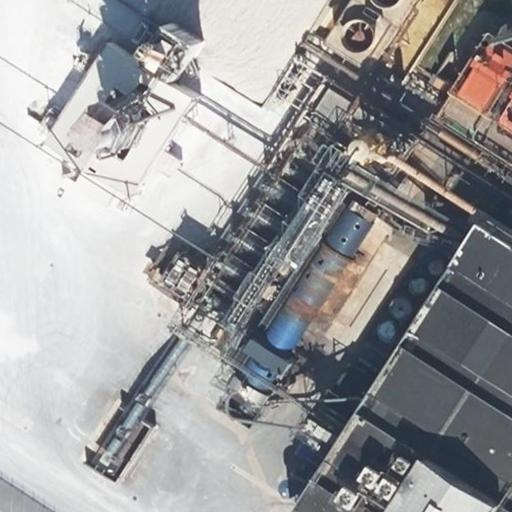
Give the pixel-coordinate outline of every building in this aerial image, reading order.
[(423,0),(358,0),(332,41),(379,72),(423,0)] [(208,43),(175,22),(151,59),(182,79),(208,43)] [(499,179),(510,162),(511,163),(511,39),(506,36),(468,98),(459,92),(441,120),(464,135),(453,152),(499,179)] [(201,97),(114,41),(51,140),(92,166),(79,185),(111,207),(119,194),(134,204),(157,167),(172,178),(183,161),(168,151),(201,97)] [(420,140),(336,86),(316,117),(314,116),(200,297),(250,330),(347,176),(390,204),(409,175),(401,170),(420,140)] [(345,207),(326,243),(352,257),(372,222),(345,207)] [(511,511),(511,232),(492,219),(387,383),(354,362),(327,404),(360,426),(305,511),(511,511)] [(454,242),(453,243),(450,246),(449,249),(449,253),(452,256),(455,258),(459,258),(463,257),(465,253),(465,248),(464,246),(461,242),(458,241),(454,242)] [(290,354),(335,280),(337,355),(350,333),(350,314),(341,309),(358,283),(357,265),(321,243),(266,334),(266,340),(290,354)] [(179,256),(163,280),(184,294),(200,270),(179,256)] [(422,278),(419,278),(417,282),(416,285),(417,288),(419,290),(423,291),(426,291),(428,290),(429,286),(430,283),(428,281),(426,279),(422,278)] [(406,297),(400,298),(397,300),(395,304),(394,309),(396,311),(398,315),(402,317),(406,318),(409,317),(414,314),(415,312),(416,306),(415,303),(413,299),(409,297),(406,297)] [(393,323),(388,323),(386,325),(385,328),(384,330),(385,333),(386,334),(390,336),(392,337),(395,336),(398,333),(398,331),(398,329),(397,326),(395,324),(393,323)] [(251,335),(237,355),(274,383),(289,364),(251,335)] [(321,451),(317,452),(314,453),(312,455),(310,460),(311,463),(314,467),(319,469),(323,468),(326,465),(327,460),(327,458),(325,454),(321,451)] [(298,470),(296,470),(294,473),(294,476),(295,478),(297,479),(299,479),(303,478),(304,475),(304,472),(301,470),(298,470)]
